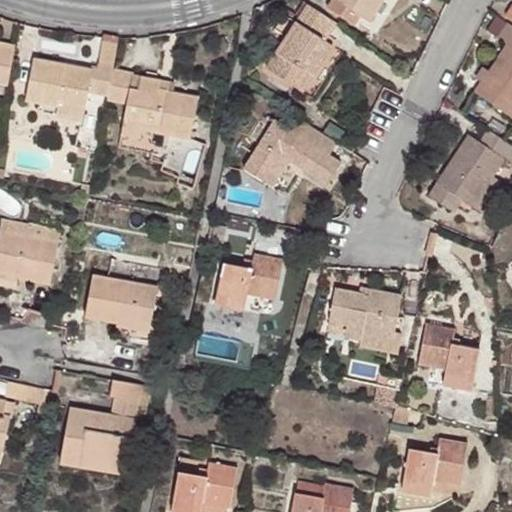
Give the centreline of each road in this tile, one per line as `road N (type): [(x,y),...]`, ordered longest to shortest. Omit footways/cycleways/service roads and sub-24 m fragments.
road 1 (residential): [(361,239),(478,0)]
road 2 (unclassified): [(35,0),(132,12),(207,0)]
